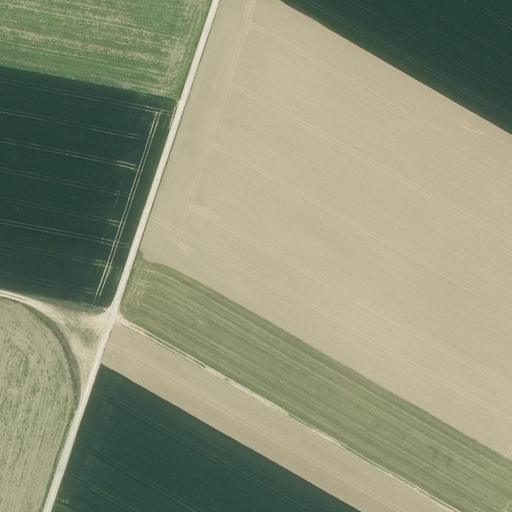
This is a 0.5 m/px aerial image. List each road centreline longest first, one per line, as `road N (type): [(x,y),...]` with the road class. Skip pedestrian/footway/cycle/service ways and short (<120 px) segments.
road 1 (track): [(47,511),(216,0)]
road 2 (track): [(0,292),(112,314),(451,511)]
